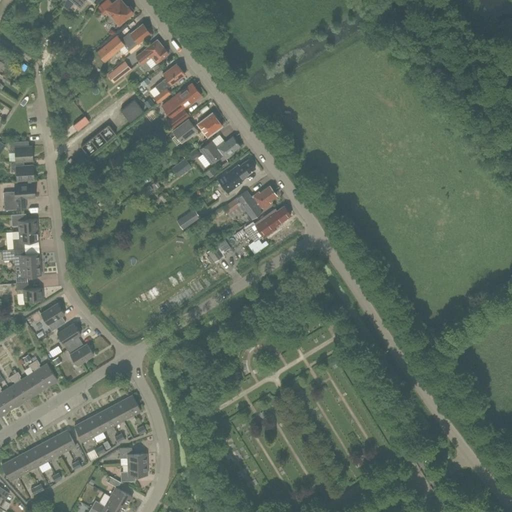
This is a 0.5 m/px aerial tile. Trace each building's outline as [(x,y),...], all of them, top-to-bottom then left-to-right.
[(69,0),(67,0),(64,4),(69,9),(74,3),(69,0)] [(70,0),(80,8),(87,0),(93,0),(97,2),(98,0),(70,0)] [(128,5),(127,6),(121,0),(115,0),(112,3),(110,0),(106,0),(100,5),(102,7),(99,9),(103,14),(108,11),(119,24),(134,12),(133,11),(134,10),(130,5),(129,6),(128,5)] [(146,28),(142,23),(130,33),(130,32),(121,39),(117,34),(97,51),(105,61),(124,44),(129,50),(138,42),(138,43),(147,36),(147,37),(151,34),(150,33),(151,32),(147,27),(146,28)] [(168,53),(157,39),(145,49),(135,56),(142,64),(146,61),(151,67),(156,63),(168,53)] [(0,50),(0,65),(2,67),(9,57),(0,50)] [(114,83),(131,69),(125,60),(107,74),(114,83)] [(185,73),(177,63),(168,70),(167,69),(163,73),(166,77),(155,86),(160,92),(154,98),(158,103),(170,92),(167,88),(185,73)] [(143,82),(147,86),(153,82),(150,77),(143,82)] [(201,94),(192,82),(183,89),(182,89),(163,104),(171,116),(167,119),(173,127),(188,114),(184,109),(194,100),(201,94)] [(149,107),(154,103),(149,97),(144,101),(149,107)] [(143,110),(134,99),(120,110),(130,121),(143,110)] [(212,112),(208,115),(194,126),(189,118),(172,131),(181,142),(197,130),(199,132),(202,130),(207,136),(222,125),(212,112)] [(60,123),(67,120),(65,114),(57,117),(60,123)] [(78,130),(90,121),(85,115),(73,124),(78,130)] [(88,155),(107,141),(115,134),(108,124),(81,146),(88,155)] [(211,163),(222,154),(226,159),(232,154),(231,153),(240,146),(233,136),(225,141),(224,140),(216,145),(212,139),(200,149),(211,163)] [(15,160),(23,160),(33,159),(32,146),(28,146),(28,140),(10,141),(10,152),(15,152),(15,160)] [(192,159),(200,153),(196,148),(188,154),(192,159)] [(192,167),(185,158),(172,167),(179,177),(192,167)] [(216,178),(227,193),(242,182),(240,181),(247,175),(247,174),(255,168),(254,167),(255,165),(253,162),(251,162),(248,158),(239,165),(238,164),(228,171),(227,170),(216,178)] [(24,166),(23,160),(15,160),(11,160),(11,171),(16,171),(17,179),(34,178),(33,165),(24,166)] [(205,173),(209,178),(217,171),(213,166),(205,173)] [(25,197),(35,197),(34,183),(14,184),(14,191),(3,191),(4,209),(16,209),(26,208),(25,197)] [(246,190),(236,197),(241,204),(252,219),(262,211),(261,209),(270,202),(269,200),(275,196),(277,195),(269,185),(260,192),(259,191),(251,196),(246,190)] [(236,197),(222,207),(227,214),(241,204),(236,197)] [(291,215),(284,205),(277,210),(275,208),(254,223),(262,235),(264,238),(276,229),(274,226),(291,215)] [(183,229),(200,217),(194,208),(176,220),(183,229)] [(23,213),(11,214),(11,220),(12,225),(18,224),(19,231),(38,229),(37,218),(26,219),(26,213),(23,213)] [(19,231),(13,231),(14,248),(25,248),(25,241),(39,240),(38,229),(19,231)] [(230,247),(224,239),(207,251),(214,261),(223,255),(221,253),(230,247)] [(13,248),(2,249),(3,260),(14,259),(15,266),(21,265),(40,264),(39,253),(26,254),(25,248),(14,248),(13,248)] [(21,265),(15,266),(15,272),(16,283),(28,282),(28,276),(41,275),(40,264),(21,265)] [(28,282),(16,283),(17,293),(23,293),(24,300),(37,299),(37,300),(43,300),(42,287),(28,288),(28,282)] [(64,313),(57,302),(41,313),(52,330),(65,322),(61,315),(64,313)] [(67,349),(81,340),(78,335),(81,334),(74,322),(57,333),(67,349)] [(84,345),(81,340),(67,349),(77,365),(94,354),(87,343),(84,345)] [(62,345),(52,350),(55,355),(64,351),(62,345)] [(56,365),(61,361),(58,356),(52,360),(56,365)] [(33,361),(48,385),(57,379),(47,363),(40,367),(39,364),(40,363),(37,359),(33,361)] [(28,375),(38,391),(48,385),(33,361),(28,364),(31,369),(33,368),(34,371),(28,375)] [(38,391),(28,375),(21,379),(19,377),(21,376),(18,371),(13,374),(28,397),(38,391)] [(210,371),(208,372),(200,377),(208,389),(217,383),(210,371)] [(28,397),(13,374),(9,376),(12,381),(13,380),(15,383),(8,387),(19,403),(28,397)] [(0,385),(0,395),(9,410),(19,403),(8,387),(2,391),(0,389),(1,388),(0,385)] [(123,399),(131,415),(141,410),(132,394),(123,399)] [(0,415),(9,410),(0,395),(0,415)] [(121,421),(131,415),(123,399),(113,405),(121,421)] [(112,426),(121,421),(113,405),(103,410),(112,426)] [(102,431),(112,426),(103,410),(94,415),(102,431)] [(92,436),(102,431),(94,415),(84,420),(92,436)] [(83,441),(92,436),(84,420),(74,425),(83,441)] [(67,429),(58,434),(66,450),(76,445),(67,429)] [(48,439),(57,455),(66,450),(58,434),(48,439)] [(39,444),(48,460),(57,455),(48,439),(39,444)] [(30,449),(38,465),(48,460),(39,444),(30,449)] [(128,464),(147,463),(146,452),(132,453),(131,447),(119,447),(120,458),(127,457),(128,464)] [(20,454),(29,470),(38,465),(30,449),(20,454)] [(11,459),(19,475),(29,470),(20,454),(11,459)] [(19,475),(11,459),(2,464),(10,480),(19,475)] [(147,474),(147,463),(128,464),(128,471),(120,471),(121,481),(133,480),(133,475),(147,474)] [(120,481),(109,475),(106,480),(117,487),(120,481)] [(35,485),(39,491),(44,489),(41,483),(35,485)] [(110,496),(127,505),(132,495),(116,486),(110,496)] [(116,511),(122,511),(127,505),(110,496),(105,505),(95,500),(91,507),(100,511),(104,511),(107,507),(116,511)]
